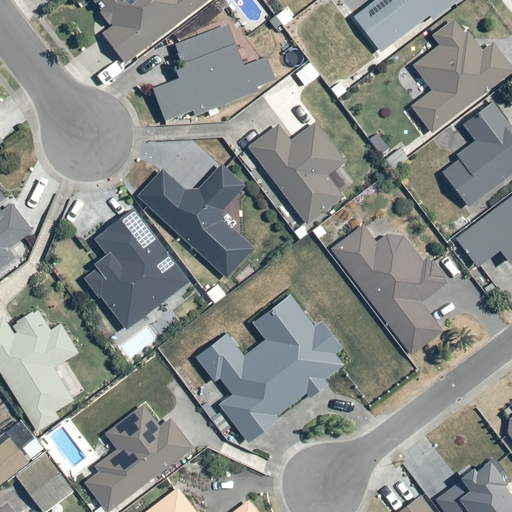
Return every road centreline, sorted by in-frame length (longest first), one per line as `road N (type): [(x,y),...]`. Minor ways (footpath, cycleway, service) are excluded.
road 1 (residential): [(320,484),(511,339)]
road 2 (residential): [(86,134),(0,21)]
